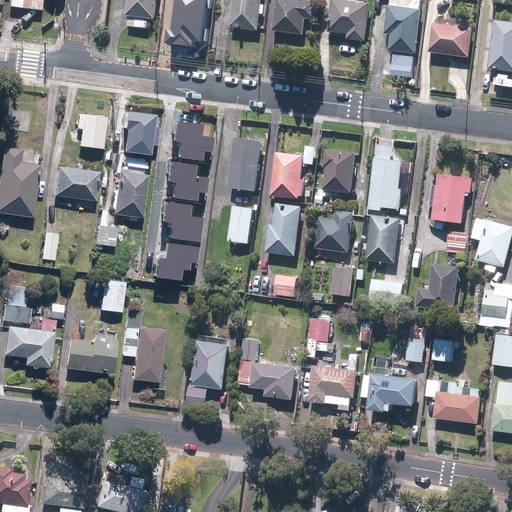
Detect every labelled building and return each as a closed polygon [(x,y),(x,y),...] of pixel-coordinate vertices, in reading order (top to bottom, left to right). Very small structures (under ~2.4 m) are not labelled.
[(43,0),(11,0),(11,5),(22,7),(43,9),(43,0)] [(159,19),(161,0),(130,0),(129,15),(130,15),(129,26),(150,29),(152,18),(159,19)] [(206,42),(211,0),(174,0),(171,30),(166,29),(164,43),(194,47),(195,41),(206,42)] [(237,0),(234,27),(262,30),(264,13),(267,14),(268,4),(265,3),(265,0),(237,0)] [(279,0),(275,30),(307,34),(309,18),(318,19),(321,1),(315,0),(279,0)] [(369,41),(374,2),(369,1),(368,0),(334,0),(331,31),(351,33),(350,38),(369,41)] [(420,54),(425,8),(423,8),(424,0),(393,0),(393,4),(391,4),(387,33),(394,34),(392,50),(420,54)] [(511,21),(498,19),(492,68),(511,70),(511,21)] [(436,22),(432,52),(472,57),(476,27),(436,22)] [(417,56),(397,54),(395,75),(415,77),(417,56)] [(126,151),(152,155),(154,145),(158,146),(161,127),(157,127),(158,115),(129,111),(127,129),(129,129),(126,151)] [(108,116),(81,113),(79,128),(83,128),(81,144),(104,147),(108,116)] [(213,152),(215,138),(203,136),(205,125),(178,121),(175,141),(180,142),(178,156),(203,160),(205,151),(213,152)] [(267,140),(240,137),(234,187),(260,190),(267,140)] [(377,161),(372,208),(387,210),(387,206),(404,208),(409,160),(394,158),(395,145),(379,143),(377,161)] [(7,146),(0,188),(0,210),(35,216),(43,164),(23,160),(24,149),(7,146)] [(360,152),(330,148),(325,189),(356,193),(360,152)] [(308,154),(281,151),(277,195),(303,197),(308,154)] [(208,193),(210,178),(196,176),(198,166),(171,162),(168,182),(173,183),(173,187),(176,187),(174,197),(198,201),(200,192),(208,193)] [(102,171),(59,165),(55,194),(98,200),(102,171)] [(115,245),(120,214),(143,217),(150,174),(121,170),(115,211),(107,209),(102,209),(97,242),(115,245)] [(476,178),(443,173),(436,218),(464,222),(469,191),(474,192),(476,178)] [(200,241),(204,218),(191,217),(192,205),(165,201),(162,221),(167,222),(167,226),(170,227),(168,236),(200,241)] [(270,224),(266,253),(296,257),(302,207),(276,203),(273,225),(270,224)] [(258,207),(237,205),(233,241),(253,243),(258,207)] [(325,216),(320,247),(352,252),(358,212),(341,210),(339,218),(325,216)] [(377,214),(370,259),(397,263),(404,218),(377,214)] [(511,254),(511,224),(490,219),(480,259),(509,266),(511,254)] [(471,233),(452,231),(450,250),(469,252),(471,233)] [(52,233),(46,232),(43,259),(55,260),(59,234),(52,233)] [(200,247),(166,243),(165,258),(156,257),(153,276),(182,279),(183,270),(191,271),(192,263),(198,264),(200,247)] [(463,266),(436,263),(434,288),(422,287),(420,306),(458,310),(463,266)] [(356,268),(338,266),(334,294),(353,296),(356,268)] [(300,277),(280,274),(277,293),(297,295),(300,277)] [(127,281),(105,278),(103,295),(101,308),(123,311),(127,281)] [(403,282),(374,278),(371,301),(403,306),(407,283),(403,282)] [(29,286),(10,284),(8,303),(28,305),(29,286)] [(511,296),(489,293),(486,313),(509,316),(511,297),(511,296)] [(66,304),(53,303),(51,316),(64,318),(66,304)] [(33,307),(5,304),(3,319),(32,323),(33,307)] [(334,320),(315,317),(312,338),(331,341),(334,320)] [(41,328),(9,324),(6,353),(28,356),(27,364),(51,367),(58,320),(50,319),(43,318),(41,328)] [(374,324),(363,323),(362,340),(372,341),(374,324)] [(167,328),(141,324),(134,377),(160,381),(167,328)] [(413,327),(410,359),(431,361),(434,329),(413,327)] [(229,338),(198,333),(190,384),(222,389),(229,338)] [(72,336),(68,366),(115,373),(120,338),(96,335),(96,339),(72,336)] [(511,337),(496,336),(493,367),(497,367),(511,368),(511,337)] [(459,341),(439,338),(436,359),(456,362),(459,341)] [(295,367),(252,361),(249,388),(264,390),(263,396),(290,400),(295,367)] [(362,369),(318,363),(313,401),(357,406),(362,369)] [(414,380),(370,374),(366,411),(371,412),(386,414),(388,404),(411,407),(414,380)] [(511,381),(504,381),(501,402),(498,402),(495,428),(511,430),(511,381)] [(188,387),(186,405),(204,407),(205,400),(206,389),(188,387)] [(438,389),(435,417),(480,422),(483,395),(438,389)] [(31,473),(0,467),(0,503),(26,508),(31,473)] [(88,475),(50,469),(45,503),(83,509),(88,475)] [(138,511),(144,491),(106,481),(99,507),(119,511),(138,511)]
